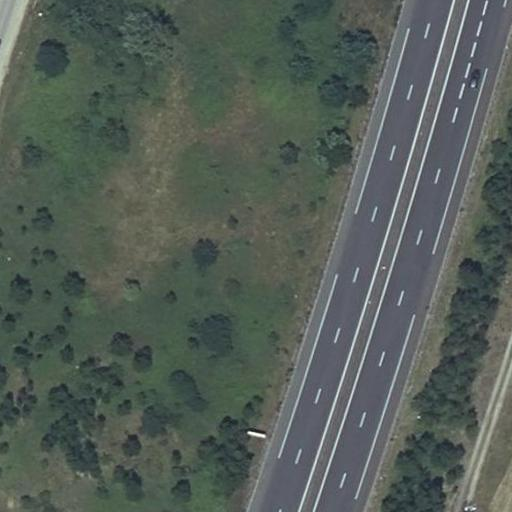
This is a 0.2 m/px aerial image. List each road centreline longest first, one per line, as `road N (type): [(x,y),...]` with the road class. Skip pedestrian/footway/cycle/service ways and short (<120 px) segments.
road 1 (trunk): [(327,511),(422,220),(482,0)]
road 2 (trunk): [(428,0),(360,256),(276,511)]
road 3 (track): [(462,511),(511,348)]
